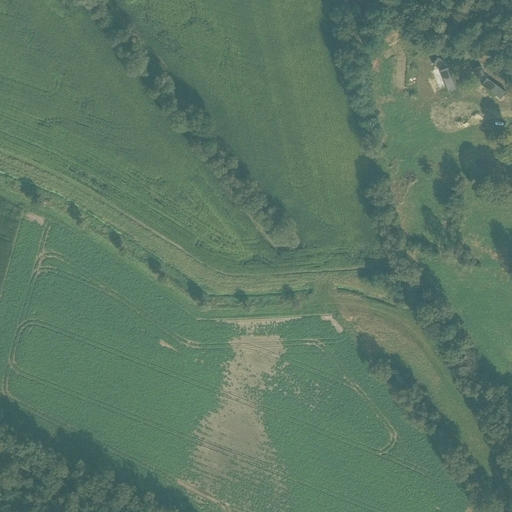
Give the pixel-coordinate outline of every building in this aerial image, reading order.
[(351,49),(360,50),(365,28),(356,26),(351,49)] [(438,69),(444,62),(438,58),(433,65),(438,69)] [(477,79),(485,76),(481,66),(473,70),(477,79)] [(449,93),(457,90),(448,68),(440,71),(449,93)] [(501,100),(506,92),(487,78),(481,86),(501,100)] [(457,163),(479,166),(483,139),(461,136),(457,163)]
